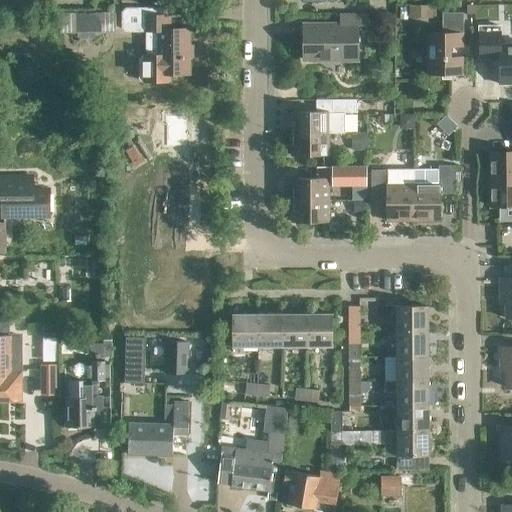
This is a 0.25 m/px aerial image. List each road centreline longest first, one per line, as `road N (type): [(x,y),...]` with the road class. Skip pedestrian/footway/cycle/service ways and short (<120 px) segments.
road 1 (residential): [(254,0),(261,248),(272,255),(452,256)]
road 2 (unclassified): [(466,511),(463,269),(452,256)]
road 3 (residential): [(452,256),(468,233),(468,106)]
road 4 (unclassified): [(147,511),(0,472)]
